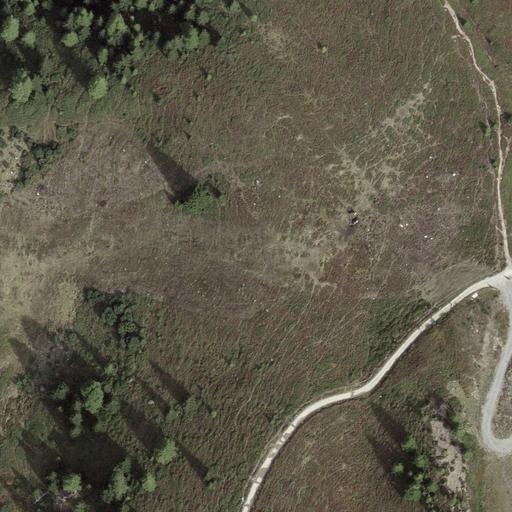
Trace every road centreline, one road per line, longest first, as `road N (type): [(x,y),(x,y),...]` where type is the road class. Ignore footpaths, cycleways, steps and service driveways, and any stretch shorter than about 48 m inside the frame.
road 1 (track): [(509,278),(469,290),(366,388),(300,416),(261,470),(245,511)]
road 2 (track): [(511,442),(498,447),(487,432),(511,341)]
